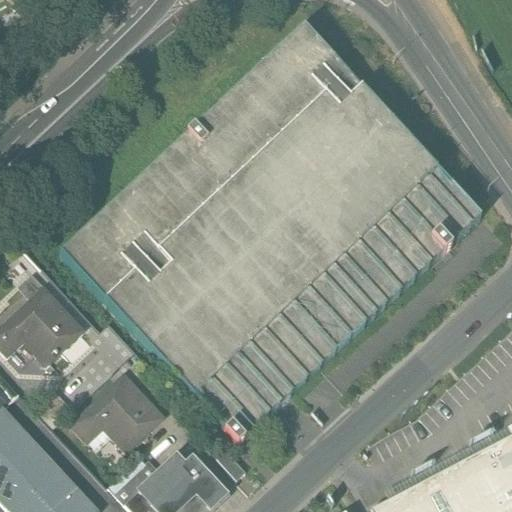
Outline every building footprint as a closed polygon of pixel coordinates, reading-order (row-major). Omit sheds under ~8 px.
[(306,37),(65,257),(239,453),(280,415),(481,228),(306,37)] [(37,275),(15,295),(27,307),(42,293),(52,304),(59,298),(37,275)] [(52,304),(42,293),(27,307),(0,331),(0,354),(6,361),(22,346),(45,370),(81,336),(52,304)] [(511,334),(407,433),(362,456),(386,494),(511,432),(511,334)] [(167,422),(126,381),(75,433),(91,455),(110,439),(130,460),(167,422)] [(13,410),(0,395),(0,502),(9,511),(93,511),(6,416),(13,410)] [(511,511),(511,445),(380,511),(511,511)] [(158,477),(123,509),(125,511),(212,511),(225,500),(191,463),(183,470),(175,462),(158,477)] [(123,509),(158,477),(147,464),(111,497),(123,509)]
